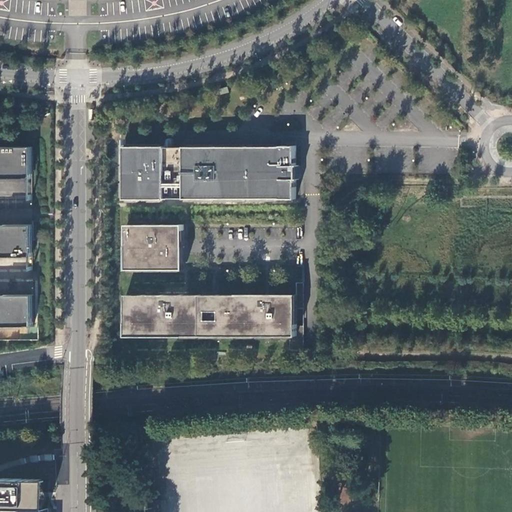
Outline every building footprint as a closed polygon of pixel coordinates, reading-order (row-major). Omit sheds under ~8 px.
[(229,93),(227,87),(217,90),(218,96),(229,93)] [(125,147),(125,200),(166,200),(166,199),(186,199),(282,199),(297,199),(297,180),(298,180),(298,165),(296,165),(296,146),(282,146),(185,147),(166,147),(166,146),(125,147)] [(3,148),(0,147),(0,178),(27,179),(27,175),(32,175),(32,147),(3,147),(3,148)] [(3,226),(0,226),(0,257),(27,257),(27,253),(32,253),(32,225),(3,226)] [(184,270),(184,225),(127,225),(127,270),(184,270)] [(202,294),(126,294),(126,336),(201,336),(202,294)] [(202,294),(201,336),(290,336),(298,336),(298,326),(298,309),(297,295),(202,294)] [(3,297),(0,296),(0,327),(27,327),(27,323),(33,323),(33,296),(3,296),(3,297)] [(304,326),(298,326),(298,336),(290,336),(290,358),(304,358),(304,326)] [(50,480),(0,478),(0,507),(50,509),(50,480)]
